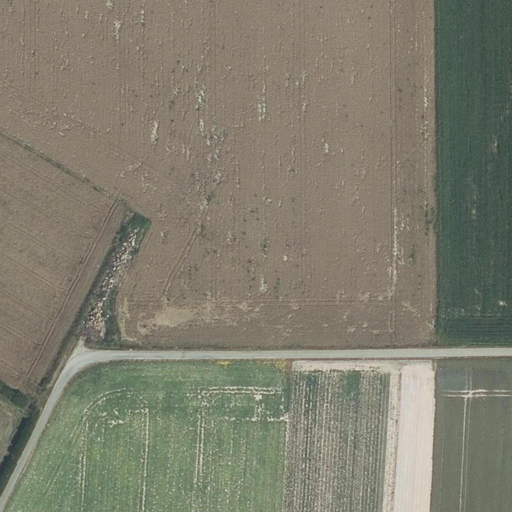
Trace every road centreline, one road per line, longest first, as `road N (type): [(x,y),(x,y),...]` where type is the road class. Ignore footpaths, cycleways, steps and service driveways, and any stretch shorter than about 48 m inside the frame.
road 1 (residential): [(511,355),(78,360),(64,373),(0,506)]
road 2 (track): [(254,0),(64,373)]
